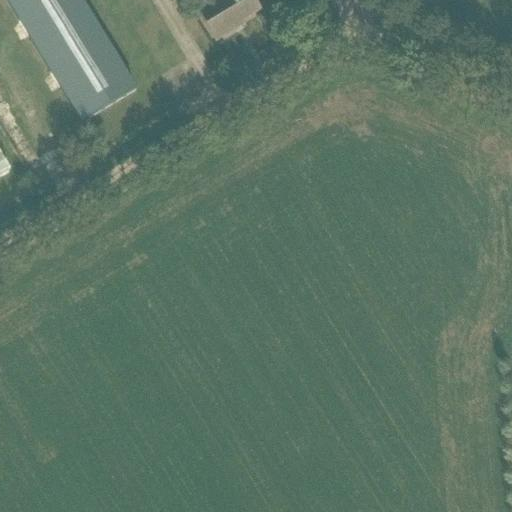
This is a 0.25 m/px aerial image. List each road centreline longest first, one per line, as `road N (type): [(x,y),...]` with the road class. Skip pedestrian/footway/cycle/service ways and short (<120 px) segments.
road 1 (track): [(326,0),(315,49),(0,239)]
road 2 (unclassified): [(511,91),(380,36),(332,0)]
